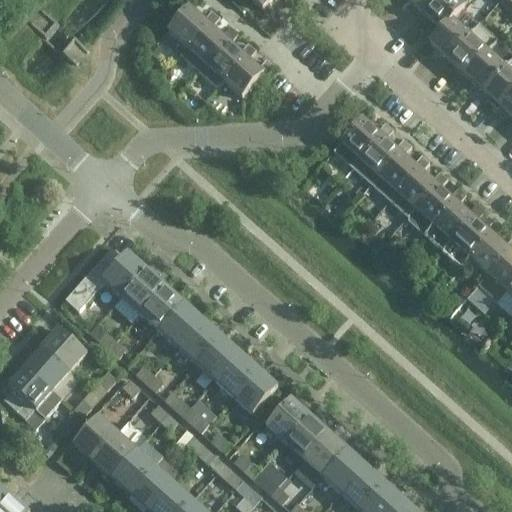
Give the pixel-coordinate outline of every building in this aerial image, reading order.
[(249,0),(263,12),(273,0),(249,0)] [(405,0),(424,16),(438,0),(405,0)] [(453,0),(438,0),(424,16),(441,32),(429,46),(430,46),(464,9),(453,0)] [(511,0),(504,0),(499,6),(511,17),(511,0)] [(464,9),(430,46),(448,63),(470,38),(452,23),(464,9)] [(168,34),(187,51),(209,27),(212,30),(220,21),(212,14),(204,23),(190,10),(168,34)] [(209,27),(187,51),(205,67),(227,43),(230,47),(238,38),(230,30),(222,39),(212,30),(209,27)] [(478,29),(470,38),(448,63),(467,79),(496,46),(478,29)] [(227,43),(205,67),(223,84),(245,60),(249,63),(257,54),(248,47),(240,56),(230,47),(227,43)] [(511,59),(496,46),(467,79),(485,95),(506,71),(511,64),(511,59)] [(245,60),(223,84),(242,101),(263,78),(266,80),(275,70),(267,63),(259,72),(249,63),(245,60)] [(511,76),(506,71),(485,95),(503,112),(511,101),(511,76)] [(511,101),(503,112),(511,119),(511,101)] [(363,123),(342,146),(334,155),(353,172),(382,140),(385,143),(393,134),(385,127),(377,136),(363,123)] [(382,140),(353,172),(371,188),(400,156),(403,159),(411,150),(404,143),(395,152),(385,143),(382,140)] [(400,156),(371,188),(389,205),(418,172),(422,176),(430,166),(422,159),(414,168),(403,159),(400,156)] [(418,172),(389,205),(408,221),(436,189),(440,191),(448,183),(440,176),(432,185),(422,176),(418,172)] [(436,189),(408,221),(426,237),(455,205),(458,208),(466,199),(458,192),(450,201),(440,191),(436,189)] [(455,205),(426,237),(444,254),(473,221),(476,224),(484,215),(476,208),(468,217),(458,208),(455,205)] [(473,221),(444,254),(462,270),(470,261),(491,237),(494,240),(502,231),(494,224),(486,233),(476,224),(473,221)] [(491,237),(470,261),(488,277),(509,254),(511,256),(511,242),(505,250),(494,240),(491,237)] [(122,262),(111,253),(65,304),(76,314),(102,284),(112,293),(137,265),(127,256),(122,262)] [(511,256),(509,254),(488,277),(507,294),(511,287),(511,256)] [(137,265),(112,293),(132,311),(157,283),(137,265)] [(157,283),(132,311),(152,329),(177,301),(157,283)] [(177,301),(152,329),(172,347),(197,319),(177,301)] [(197,319),(172,347),(192,365),(217,337),(197,319)] [(60,333),(43,352),(70,377),(87,358),(60,333)] [(116,346),(106,337),(98,345),(108,354),(116,346)] [(217,337),(192,365),(212,382),(237,355),(217,337)] [(116,346),(108,354),(118,362),(125,354),(116,346)] [(43,352),(25,371),(53,396),(70,377),(43,352)] [(237,355),(212,382),(232,400),(257,372),(237,355)] [(135,379),(145,388),(153,379),(143,370),(135,379)] [(13,394),(3,406),(25,425),(35,414),(36,415),(45,423),(62,404),(53,396),(25,371),(8,390),(13,394)] [(257,372),(232,400),(253,419),(278,391),(257,372)] [(106,394),(115,384),(107,376),(98,386),(106,394)] [(153,379),(145,388),(155,396),(163,388),(153,379)] [(140,393),(130,384),(123,392),(133,402),(140,393)] [(164,405),(180,419),(188,410),(171,396),(164,405)] [(266,430),(285,447),(310,419),(291,402),(266,430)] [(82,421),(91,411),(83,404),(73,414),(82,421)] [(168,418),(158,409),(150,417),(161,427),(168,418)] [(188,410),(180,419),(201,438),(201,437),(209,429),(188,410)] [(168,418),(161,427),(170,436),(178,427),(168,418)] [(310,419),(285,447),(304,464),(329,436),(310,419)] [(74,448),(93,465),(118,437),(99,420),(74,448)] [(65,423),(56,433),(65,441),(73,431),(65,423)] [(179,443),(198,460),(206,452),(186,435),(179,443)] [(329,436),(304,464),(323,481),(348,453),(329,436)] [(118,437),(93,465),(112,482),(137,454),(118,437)] [(217,437),(210,445),(210,446),(220,455),(228,446),(217,437)] [(156,467),(164,461),(150,441),(142,447),(156,467)] [(206,452),(198,460),(217,477),(225,469),(206,452)] [(348,453),(323,481),(341,497),(366,469),(348,453)] [(137,454),(112,482),(131,499),(156,471),(137,454)] [(241,457),(233,466),(252,484),(260,475),(241,457)] [(225,469),(217,477),(236,494),(243,485),(225,469)] [(366,469),(341,497),(357,511),(361,511),(385,486),(366,469)] [(156,471),(131,499),(145,511),(152,511),(174,487),(156,471)] [(279,492),(269,483),(262,491),(272,500),(279,492)] [(243,485),(236,494),(245,502),(253,494),(243,485)] [(385,486),(361,511),(395,511),(404,502),(385,486)] [(174,487),(152,511),(185,511),(193,504),(174,487)] [(0,489),(0,511),(11,500),(0,489)] [(279,492),(272,500),(281,509),(289,500),(279,492)] [(24,511),(11,500),(0,511),(24,511)] [(414,511),(404,502),(395,511),(414,511)]
